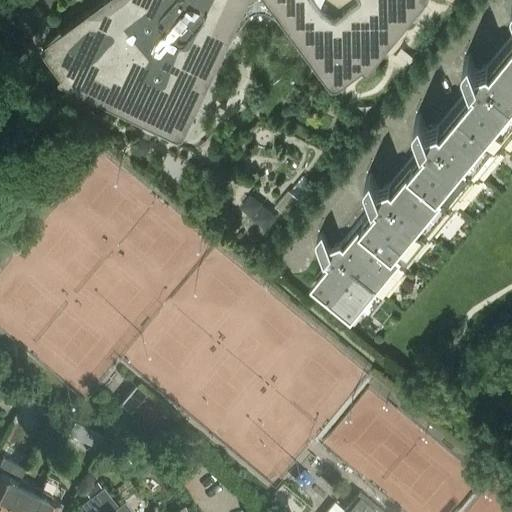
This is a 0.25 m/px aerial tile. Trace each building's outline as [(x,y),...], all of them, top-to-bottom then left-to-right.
[(98,0),(45,40),(44,40),(44,41),(43,42),(43,43),(43,44),(43,45),(43,47),(43,48),(44,49),(61,73),(60,74),(59,74),(59,75),(59,76),(59,77),(59,78),(60,79),(176,133),(177,134),(178,134),(179,134),(180,133),(181,133),(182,132),(183,132),(184,131),(185,130),(246,0),(266,0),(329,81),(330,82),(331,83),(332,83),(333,83),(334,84),(335,84),(336,83),(337,83),(338,82),(362,65),(364,68),(365,68),(366,68),(367,68),(367,67),(423,0),(98,0)] [(362,312),(505,139),(511,144),(511,0),(511,1),(511,3),(511,4),(511,6),(511,34),(487,64),(475,69),(469,52),(464,58),(463,59),(462,60),(462,61),(462,62),(462,64),(470,85),(438,124),(426,128),(420,111),(414,118),(414,119),(413,120),(413,121),(413,122),(413,123),(421,144),(389,183),(377,188),(370,171),(365,177),(364,179),(364,181),(364,183),(372,204),(340,242),(328,247),(322,230),(317,236),(316,237),(316,238),(315,239),(315,240),(315,241),(316,242),(323,262),(326,265),(309,286),(350,319),(359,309),(362,312)] [(20,37),(4,49),(13,62),(30,50),(20,37)] [(0,396),(6,400),(13,387),(0,379),(0,396)] [(75,419),(66,415),(60,426),(69,430),(75,419)] [(0,508),(1,508),(3,509),(19,476),(9,471),(7,475),(0,471),(0,508)] [(19,476),(3,509),(8,511),(28,511),(41,487),(19,476)] [(52,493),(41,487),(28,511),(56,511),(61,502),(50,497),(52,493)] [(385,511),(360,491),(342,511),(385,511)] [(123,511),(119,506),(118,507),(110,497),(91,511),(123,511)] [(340,511),(345,507),(337,500),(327,511),(340,511)]
